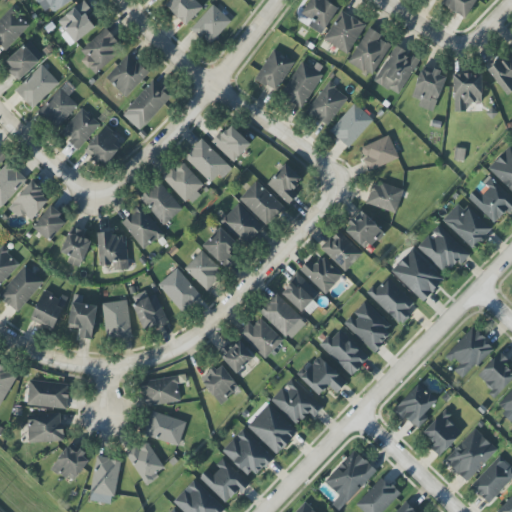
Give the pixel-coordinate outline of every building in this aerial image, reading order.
[(35,0),(46,16),(70,0),(35,0)] [(170,0),(166,5),(185,25),(203,8),(195,0),(170,0)] [(308,26),(321,35),(338,8),(325,0),(310,0),(301,13),(312,20),(308,26)] [(443,0),(441,4),(465,19),(477,0),(443,0)] [(96,28),(87,16),(93,12),(85,1),(57,20),(66,32),(62,35),(70,46),(96,28)] [(209,45),(231,21),(213,5),(191,28),(209,45)] [(0,19),(0,46),(6,51),(30,26),(11,8),(0,19)] [(323,40),(347,55),(366,26),(342,10),(323,40)] [(94,75),(124,49),(107,28),(80,50),(86,57),(82,61),(94,75)] [(381,36),(370,28),(348,61),(371,76),(391,46),(379,39),(381,36)] [(4,64),(19,80),(44,58),(29,41),(4,64)] [(418,60),(407,55),(408,52),(394,45),(376,84),(401,96),(418,60)] [(294,62),(274,49),(255,79),(276,93),(294,62)] [(505,94),(511,89),(511,53),(488,68),(505,94)] [(106,78),(127,97),(149,73),(128,54),(106,78)] [(281,96),(303,109),(323,75),(301,62),(281,96)] [(59,84),(42,65),(15,91),(32,109),(59,84)] [(411,97),(420,101),(418,107),(433,112),(447,76),(433,71),(432,74),(421,70),(411,97)] [(453,75),(454,112),(466,112),(466,104),(482,103),(481,74),(453,75)] [(140,131),(172,96),(154,80),(122,114),(140,131)] [(349,99),(329,82),(306,111),(326,127),(349,99)] [(78,106),(60,88),(37,112),(55,130),(78,106)] [(373,121),(354,104),(329,131),(348,148),(373,121)] [(78,150),(100,124),(82,108),(60,134),(78,150)] [(213,143),(234,162),(251,144),(230,124),(213,143)] [(119,138),(106,127),(85,150),(104,167),(119,150),(113,144),(119,138)] [(360,148),(365,159),(363,160),(369,172),(399,158),(389,136),(360,148)] [(184,156),(211,185),(229,168),(203,139),(184,156)] [(488,169),(511,191),(511,149),(509,147),(488,169)] [(189,206),(200,196),(196,192),(203,185),(181,161),(163,178),(189,206)] [(0,170),(0,206),(1,207),(27,179),(8,162),(0,170)] [(302,179),(285,164),(267,184),(289,204),(298,195),(292,190),(302,179)] [(496,225),(511,207),(511,198),(488,176),(467,198),(496,225)] [(239,200),(267,226),(284,208),(256,181),(239,200)] [(9,211),(20,218),(23,215),(33,221),(50,196),(29,182),(9,211)] [(164,226),(183,209),(158,182),(140,198),(164,226)] [(396,213),(403,190),(383,184),(382,187),(372,184),(366,204),(396,213)] [(460,201),(442,220),(474,250),(491,231),(460,201)] [(263,228),(237,204),(220,221),(246,245),(263,228)] [(59,216),(61,215),(51,206),(33,227),(49,242),(66,222),(59,216)] [(121,221),(143,250),(163,236),(141,206),(121,221)] [(345,231),(366,251),(384,233),(363,213),(345,231)] [(417,248),(444,273),(456,261),(460,265),(470,255),(439,225),(417,248)] [(67,264),(82,268),(89,240),(81,238),(83,231),(70,227),(62,254),(69,256),(67,264)] [(229,253),(237,244),(220,228),(202,246),(227,269),(236,259),(229,253)] [(362,254),(338,231),(321,249),(345,272),(362,254)] [(99,266),(113,265),(113,271),(128,270),(126,237),(113,237),(112,232),(98,233),(99,266)] [(0,285),(20,264),(2,247),(0,249),(0,285)] [(391,272),(423,302),(445,279),(412,249),(391,272)] [(206,290),(224,273),(202,251),(184,269),(206,290)] [(342,275),(322,257),(315,266),(309,260),(299,270),(325,294),(342,275)] [(0,297),(18,313),(43,282),(24,266),(0,294),(0,297)] [(159,282),(179,312),(200,298),(180,269),(159,282)] [(312,300),(318,295),(299,273),(280,290),(303,316),(316,305),(312,300)] [(368,295),(401,326),(411,315),(407,311),(414,303),(386,276),(368,295)] [(55,328),(66,299),(43,290),(32,319),(55,328)] [(290,341),(306,324),(276,294),(259,312),(290,341)] [(134,303),(142,330),(166,323),(158,295),(134,303)] [(102,303),(106,339),(131,337),(128,301),(102,303)] [(344,323),(373,353),(395,332),(365,302),(352,315),(344,323)] [(68,327),(80,329),(79,338),(92,340),(97,306),(72,303),(68,327)] [(238,334),(266,359),(283,340),(260,319),(253,327),(248,323),(238,334)] [(453,369),(462,379),(494,349),(474,327),(445,355),(456,367),(453,369)] [(369,358),(340,330),(332,339),(328,335),(319,345),(352,376),(369,358)] [(219,352),(235,374),(254,359),(241,341),(231,348),(228,345),(219,352)] [(511,380),(511,367),(499,354),(476,376),(496,396),(511,380)] [(318,396),(329,386),(336,394),(346,384),(321,357),(300,376),(318,396)] [(0,407),(18,374),(0,364),(0,407)] [(209,372),(211,377),(204,381),(217,404),(239,391),(223,364),(209,372)] [(139,382),(140,391),(144,391),(146,407),(180,402),(178,384),(187,383),(186,375),(139,382)] [(324,408),(293,378),(271,401),(297,425),(308,414),(313,419),(324,408)] [(69,383),(29,382),(28,407),(67,408),(69,383)] [(424,414),(437,402),(420,384),(395,407),(416,430),(428,419),(424,414)] [(511,421),(511,390),(497,404),(511,421)] [(298,432),(268,404),(247,427),(277,455),(298,432)] [(178,447),(186,423),(151,411),(143,435),(178,447)] [(438,457),(464,434),(444,412),(423,432),(434,444),(430,447),(438,457)] [(27,415),(29,443),(63,441),(61,414),(27,415)] [(222,451),(251,479),(272,457),(243,429),(235,437),(235,438),(222,451)] [(467,482),(497,449),(474,429),(444,462),(467,482)] [(126,454),(144,484),(165,471),(147,440),(126,454)] [(52,468),(73,483),(90,459),(69,444),(52,468)] [(377,472),(355,450),(324,482),(340,496),(332,504),(338,511),(377,472)] [(471,486),(489,503),(511,479),(511,468),(499,456),(471,486)] [(90,493),(114,497),(121,461),(97,457),(90,493)] [(211,474),(207,470),(199,479),(228,505),(248,482),(224,460),(211,474)] [(383,511),(400,494),(382,477),(356,505),(363,511),(383,511)] [(173,502),(183,511),(218,511),(223,507),(194,480),(173,502)] [(498,511),(511,511),(511,496),(498,511)]
